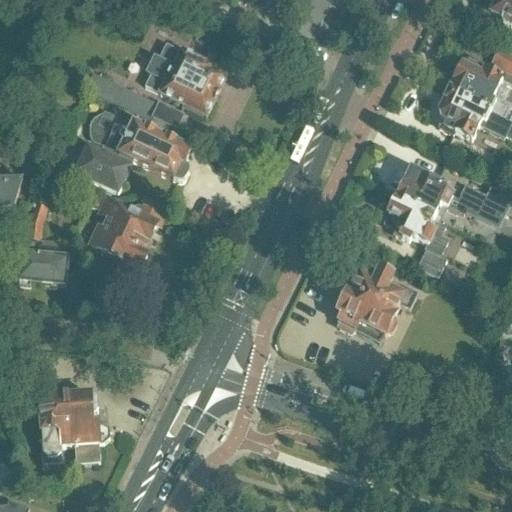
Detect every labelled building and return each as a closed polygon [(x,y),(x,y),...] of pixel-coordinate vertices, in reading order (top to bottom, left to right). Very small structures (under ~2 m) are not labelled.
[(225,0),(228,1),(228,0),(236,0),(253,8),(257,0),(266,0),(273,4),(274,0),(225,0)] [(502,31),(510,35),(511,34),(511,0),(498,0),(495,6),(496,6),(490,18),(501,24),(500,26),(502,31)] [(0,33),(9,13),(0,9),(0,33)] [(144,92),(151,94),(206,122),(226,82),(212,75),(214,71),(166,48),(159,62),(155,60),(146,77),(151,79),(144,92)] [(511,60),(499,54),(491,70),(511,80),(511,60)] [(497,120),(508,125),(511,126),(511,115),(510,120),(508,119),(511,111),(511,109),(493,101),(502,84),(484,75),(486,72),(466,62),(449,96),(497,120)] [(84,93),(152,125),(154,122),(177,133),(183,120),(159,109),(92,77),(84,93)] [(5,98),(24,107),(32,89),(13,80),(5,98)] [(478,132),(505,144),(506,143),(511,145),(511,126),(508,125),(497,120),(449,96),(439,116),(442,123),(443,124),(439,132),(452,139),(454,136),(472,145),(478,132)] [(174,187),(174,186),(178,188),(183,188),(186,184),(188,179),(189,175),(185,172),(192,156),(132,128),(132,129),(105,116),(99,119),(94,122),(91,125),(90,128),(89,130),(89,133),(89,138),(90,142),(90,144),(92,147),(103,152),(101,158),(100,160),(128,173),(129,171),(131,167),(174,187)] [(101,158),(86,151),(74,178),(119,199),(131,172),(129,171),(128,173),(100,160),(101,158)] [(412,176),(398,203),(441,226),(446,215),(448,216),(448,215),(463,222),(465,218),(466,219),(468,217),(498,231),(508,211),(465,190),(461,200),(440,190),(412,176)] [(0,254),(13,213),(15,213),(15,212),(26,214),(33,193),(22,190),(24,184),(0,185),(0,254)] [(18,286),(20,286),(19,291),(31,292),(32,287),(66,291),(68,263),(64,263),(64,261),(66,253),(67,247),(42,245),(44,230),(49,213),(48,212),(52,198),(37,193),(30,211),(35,212),(29,228),(28,228),(28,233),(27,233),(25,243),(24,242),(21,249),(22,250),(19,256),(21,257),(18,286)] [(89,249),(119,263),(115,273),(130,280),(134,271),(139,273),(141,270),(142,271),(148,260),(144,258),(158,227),(162,229),(165,222),(141,210),(138,209),(133,212),(132,213),(114,205),(114,206),(105,202),(105,203),(90,196),(84,208),(99,215),(97,219),(107,223),(103,231),(98,229),(89,249)] [(398,203),(385,229),(397,235),(395,239),(409,246),(410,244),(427,253),(420,268),(417,273),(419,274),(438,283),(447,266),(440,263),(450,245),(442,241),(448,229),(441,226),(398,203)] [(348,297),(338,318),(342,320),(338,326),(340,333),(349,338),(355,335),(359,328),(385,341),(387,337),(392,336),(397,327),(394,322),(395,320),(394,320),(399,309),(408,313),(415,298),(407,294),(407,292),(391,285),(392,283),(380,277),(374,287),(359,280),(349,298),(348,297)] [(43,453),(41,453),(42,471),(43,479),(64,478),(63,469),(63,459),(62,459),(62,455),(62,453),(75,452),(77,470),(101,468),(100,451),(111,445),(111,435),(103,431),(98,431),(98,428),(98,418),(98,417),(98,405),(93,402),(93,400),(40,404),(42,439),(43,453)] [(13,466),(0,467),(0,496),(16,495),(13,466)]
